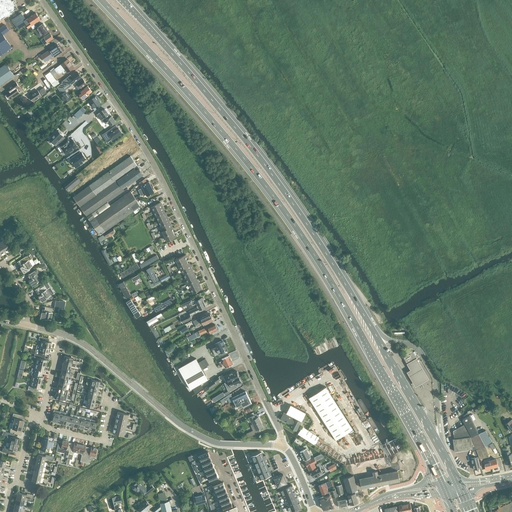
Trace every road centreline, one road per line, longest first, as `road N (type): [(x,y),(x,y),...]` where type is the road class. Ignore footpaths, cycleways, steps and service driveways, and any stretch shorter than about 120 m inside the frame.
road 1 (primary): [(101,0),(197,102),(290,219),(442,482)]
road 2 (primary): [(457,483),(309,227),(123,0)]
road 3 (unclassified): [(282,445),(168,194),(41,0)]
road 4 (tertiary): [(61,331),(202,437),(282,445)]
road 5 (track): [(0,204),(27,214),(46,243),(103,338),(97,354)]
